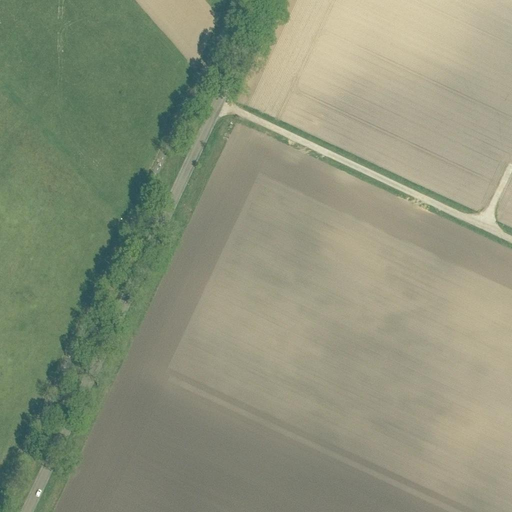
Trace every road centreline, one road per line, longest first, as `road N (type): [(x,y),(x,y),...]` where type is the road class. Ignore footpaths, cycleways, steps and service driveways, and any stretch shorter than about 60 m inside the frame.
road 1 (tertiary): [(27,511),(267,0)]
road 2 (track): [(219,103),(511,239)]
